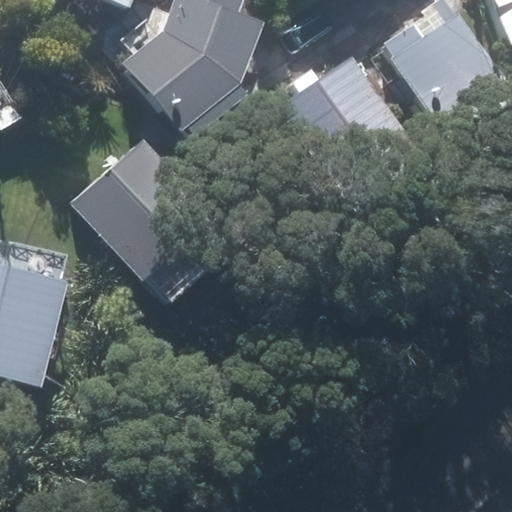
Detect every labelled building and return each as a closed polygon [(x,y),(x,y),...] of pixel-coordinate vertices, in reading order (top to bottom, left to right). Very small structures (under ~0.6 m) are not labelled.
[(82,0),(123,16),(129,0),(82,0)] [(157,0),(147,35),(104,68),(160,139),(165,134),(173,145),(226,101),(223,97),(244,28),(216,18),(221,0),(157,0)] [(511,0),(491,0),(511,52),(511,0)] [(424,20),(431,30),(390,55),(450,156),(511,118),(511,114),(447,5),(424,20)] [(434,184),(355,70),(284,121),(363,235),(434,184)] [(163,273),(204,237),(129,155),(58,219),(130,299),(137,293),(159,318),(183,296),(163,273)] [(0,388),(27,395),(52,289),(0,276),(0,388)]
